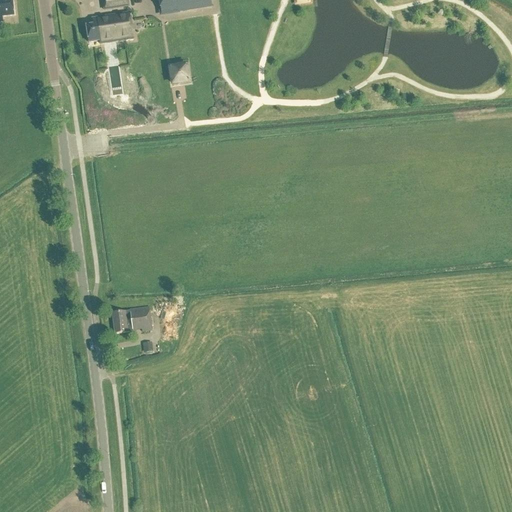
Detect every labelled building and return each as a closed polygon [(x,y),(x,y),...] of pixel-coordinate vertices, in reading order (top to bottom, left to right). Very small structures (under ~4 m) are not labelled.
[(0,0),(0,22),(3,22),(3,19),(14,17),(12,0),(0,0)] [(102,0),(105,11),(128,8),(127,0),(102,0)] [(159,0),(162,16),(211,8),(210,0),(159,0)] [(135,20),(145,19),(145,11),(135,11),(135,20)] [(92,20),(93,27),(87,28),(89,44),(100,42),(100,45),(133,40),(129,15),(96,20),(92,20)] [(182,66),(168,68),(171,88),(185,86),(182,66)] [(142,331),(142,334),(151,332),(148,309),(127,312),(127,313),(111,315),(114,336),(129,334),(129,332),(132,332),(133,334),(136,334),(136,332),(142,331)]
